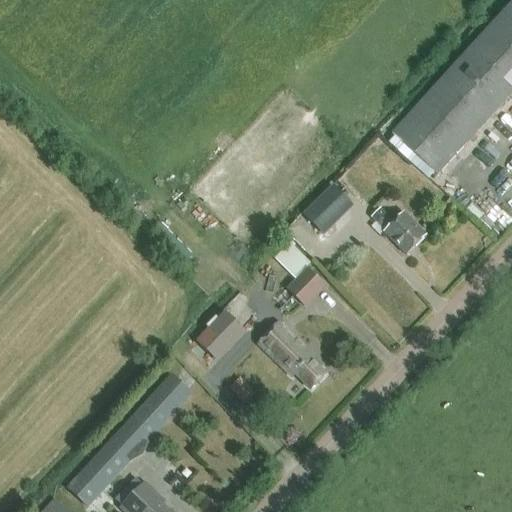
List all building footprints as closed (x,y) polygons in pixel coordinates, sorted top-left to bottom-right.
[(511,94),(511,2),(391,135),(437,176),(511,94)] [(353,208),(332,187),(302,217),(324,238),(353,208)] [(374,223),(371,227),(379,235),(383,232),(405,256),(425,236),(402,213),(392,222),(379,209),(370,218),(374,223)] [(314,300),(326,289),(306,269),(294,281),(314,300)] [(246,334),(223,312),(195,343),(218,364),(246,334)] [(294,375),(311,390),(326,375),(320,370),(323,367),(277,324),(257,345),(291,378),(294,375)] [(190,395),(170,376),(67,488),(88,507),(190,395)] [(235,387),(246,400),(258,390),(246,377),(235,387)] [(168,511),(161,505),(164,503),(144,484),(128,501),(123,497),(116,504),(121,508),(120,510),(122,511),(168,511)] [(64,511),(53,501),(42,511),(64,511)]
